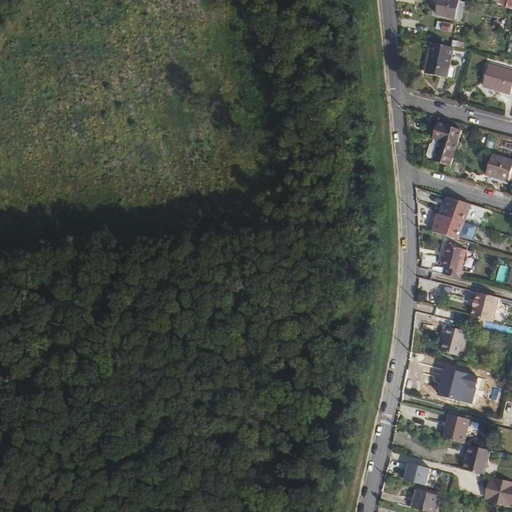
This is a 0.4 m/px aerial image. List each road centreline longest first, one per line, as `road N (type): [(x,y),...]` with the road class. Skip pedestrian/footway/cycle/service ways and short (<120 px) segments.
road 1 (residential): [(363,511),(409,296),(404,173)]
road 2 (residential): [(396,96),(511,127)]
